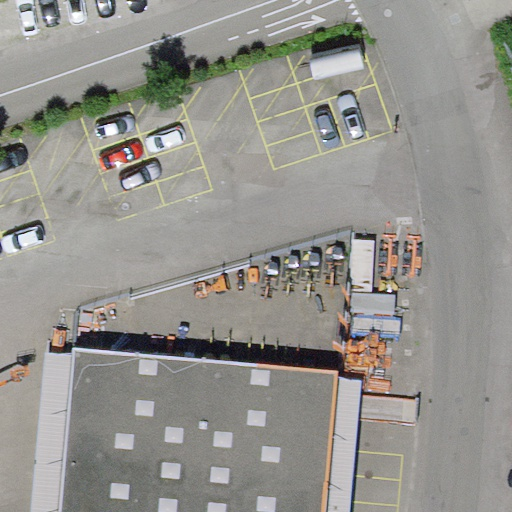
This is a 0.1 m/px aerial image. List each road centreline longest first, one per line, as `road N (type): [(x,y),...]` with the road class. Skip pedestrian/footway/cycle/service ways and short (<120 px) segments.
road 1 (unclassified): [(446,511),(462,239),(436,85),(402,0)]
road 2 (unknown): [(433,79),(0,257)]
